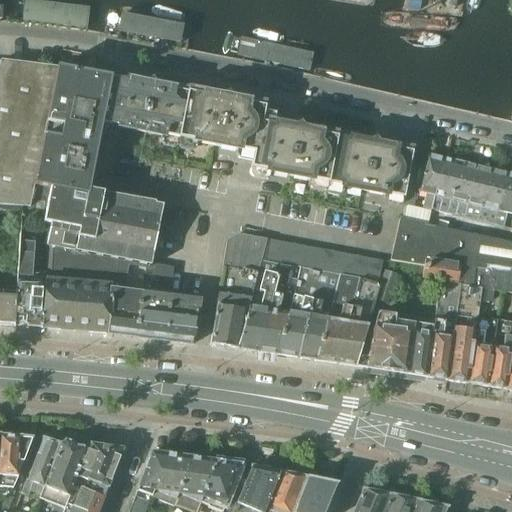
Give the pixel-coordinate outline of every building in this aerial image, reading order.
[(20,0),(18,22),(89,30),(92,8),(20,0)] [(117,13),(113,35),(183,49),(188,27),(117,13)] [(238,36),(233,58),(304,73),(308,51),(238,36)] [(34,186),(57,68),(1,61),(0,64),(0,204),(23,210),(22,219),(44,224),(49,197),(35,194),(37,187),(34,186)] [(101,125),(102,125),(111,79),(57,68),(34,186),(37,187),(88,197),(88,192),(101,125)] [(253,170),(263,119),(266,103),(248,100),(246,100),(245,105),(240,104),(224,100),(220,100),(156,87),(111,79),(102,125),(120,129),(128,130),(132,131),(145,133),(213,147),(216,147),(228,149),(236,151),(238,151),(253,154),(251,164),(250,170),(251,170),(253,170)] [(405,191),(412,153),(371,145),(368,145),(303,132),(300,131),(279,127),(280,122),(277,122),(263,119),(253,170),(267,173),(269,174),(292,178),(361,191),(364,192),(384,196),(403,199),(405,193),(405,191)] [(431,211),(443,160),(427,156),(417,193),(426,196),(423,209),(431,211)] [(460,164),(443,160),(431,211),(439,213),(442,200),(450,202),(460,164)] [(463,219),(476,167),(460,164),(450,202),(458,203),(457,207),(450,205),(447,215),(463,219)] [(482,209),(492,171),(476,167),(463,219),(479,222),(480,218),(473,217),(475,207),(482,209)] [(492,171),(482,209),(480,218),(479,222),(495,226),(508,175),(492,171)] [(511,176),(508,175),(495,226),(504,228),(507,215),(511,216),(511,176)] [(37,187),(35,194),(49,197),(44,224),(51,226),(46,247),(48,248),(46,279),(43,329),(108,334),(162,341),(193,345),(199,299),(168,295),(171,270),(151,266),(157,236),(166,238),(168,237),(167,236),(169,226),(170,225),(170,224),(159,221),(162,207),(154,206),(155,204),(88,192),(88,197),(37,187)] [(403,199),(402,206),(406,206),(412,208),(415,193),(405,191),(405,193),(403,199)] [(406,206),(403,220),(427,226),(430,212),(412,208),(406,206)] [(484,264),(511,268),(511,244),(427,226),(403,220),(399,220),(390,262),(424,267),(421,280),(440,283),(447,284),(460,285),(460,286),(453,334),(447,382),(468,385),(477,319),(479,304),(479,303),(480,290),(484,264)] [(43,329),(46,279),(32,278),(34,240),(36,240),(36,233),(29,233),(29,235),(21,234),(16,325),(27,325),(29,328),(43,329)] [(261,263),(267,240),(239,235),(226,241),(222,267),(258,273),(261,263)] [(276,266),(281,243),(268,240),(264,263),(276,266)] [(289,268),(293,245),(281,243),(276,266),(281,266),(289,268)] [(302,270),(306,248),(293,245),(289,268),(300,270),(302,270)] [(314,273),(319,250),(306,248),(302,270),(309,272),(314,273)] [(327,275),(331,252),(319,250),(314,273),(319,274),(327,275)] [(340,277),(344,255),(331,252),(327,275),(338,277),(340,277)] [(352,280),(357,257),(344,255),(340,277),(352,280)] [(365,282),(369,260),(357,257),(352,280),(358,281),(365,282)] [(378,285),(382,262),(369,260),(365,282),(378,285)] [(276,266),(264,263),(261,263),(258,273),(237,351),(257,354),(281,266),(276,266)] [(511,268),(484,264),(480,290),(495,292),(511,294),(511,268)] [(277,356),(300,270),(281,266),(257,354),(277,356)] [(258,273),(222,267),(210,347),(237,351),(258,273)] [(300,270),(277,356),(296,359),(319,274),(314,273),(309,272),(302,270),(300,270)] [(397,275),(385,271),(380,287),(376,301),(388,305),(397,275)] [(316,362),(338,277),(327,275),(319,274),(296,359),(316,362)] [(336,365),(358,281),(338,277),(316,362),(336,365)] [(369,327),(376,301),(380,287),(358,281),(336,365),(356,367),(369,327)] [(460,286),(440,283),(434,318),(427,378),(428,378),(428,379),(447,382),(453,334),(460,286)] [(493,302),(495,292),(480,290),(479,303),(490,304),(493,302)] [(0,302),(0,326),(15,327),(16,325),(17,303),(0,302)] [(407,375),(413,331),(398,329),(399,325),(395,325),(396,316),(378,313),(372,335),(367,369),(407,375)] [(427,378),(434,318),(427,317),(425,324),(414,322),(413,331),(407,375),(427,378)] [(488,388),(496,322),(477,319),(468,385),(488,388)] [(506,391),(511,348),(511,324),(496,322),(488,388),(506,391)] [(21,439),(0,437),(0,441),(0,488),(13,489),(32,440),(21,439)] [(44,488),(62,446),(43,440),(27,481),(26,481),(21,495),(16,506),(17,506),(14,511),(34,511),(25,508),(30,492),(41,496),(44,488)] [(65,443),(62,446),(41,496),(67,506),(78,479),(89,450),(77,448),(74,444),(65,443)] [(89,450),(78,479),(86,482),(83,490),(104,500),(121,455),(118,450),(91,446),(89,450)] [(169,457),(169,456),(151,454),(128,511),(143,511),(147,502),(148,498),(151,499),(167,457),(169,457)] [(193,460),(193,459),(190,459),(176,457),(169,456),(169,457),(167,457),(151,499),(172,507),(175,501),(191,461),(193,460)] [(217,463),(218,463),(215,462),(215,463),(200,461),(200,460),(193,459),(193,460),(191,461),(175,501),(198,511),(200,505),(200,504),(217,463)] [(215,511),(222,511),(236,478),(240,467),(240,466),(225,464),(218,463),(217,463),(200,504),(200,505),(215,511)] [(264,511),(280,474),(251,468),(252,469),(233,511),(264,511)] [(295,511),(308,479),(280,473),(280,474),(264,511),(295,511)] [(308,479),(295,511),(325,511),(336,486),(337,485),(308,479)] [(81,511),(98,511),(104,500),(83,490),(81,489),(73,509),(81,511)] [(384,511),(391,497),(390,497),(362,491),(352,511),(384,511)] [(415,511),(419,503),(418,503),(391,497),(384,511),(415,511)] [(419,503),(415,511),(445,511),(446,510),(447,509),(419,503)]
